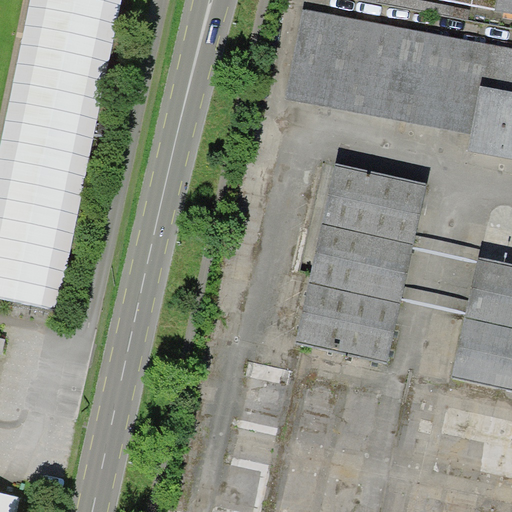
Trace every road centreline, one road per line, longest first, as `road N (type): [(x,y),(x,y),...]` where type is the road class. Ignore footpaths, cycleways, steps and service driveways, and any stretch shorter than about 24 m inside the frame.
road 1 (primary): [(203,24),(97,511)]
road 2 (unknown): [(301,141),(237,368),(209,511)]
road 3 (unknown): [(378,511),(420,321)]
